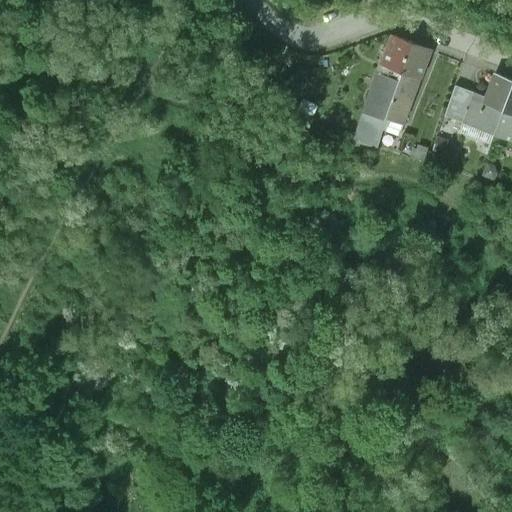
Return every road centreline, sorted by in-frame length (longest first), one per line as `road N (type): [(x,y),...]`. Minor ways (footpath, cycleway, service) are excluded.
road 1 (residential): [(252,0),(290,29),(312,34),(405,10),(511,49)]
road 2 (unknown): [(0,81),(98,59),(149,68)]
